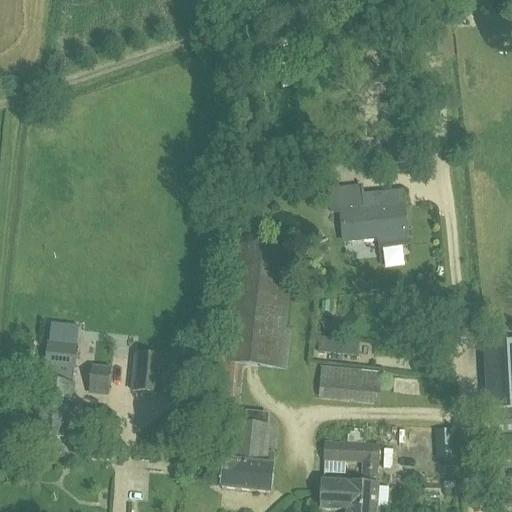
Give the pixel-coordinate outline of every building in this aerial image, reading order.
[(314,75),(338,72),(336,58),(313,61),(314,75)] [(410,162),(407,132),(405,105),(382,107),(384,135),(385,164),(410,162)] [(369,196),(370,208),(363,209),(361,188),(329,190),(331,212),(341,211),(344,241),(379,238),(380,247),(407,245),(403,205),(402,193),(369,196)] [(231,242),(218,362),(206,361),(200,418),(238,421),(243,365),(287,369),(291,330),(286,330),(295,248),(231,242)] [(72,403),(77,346),(48,343),(40,434),(44,434),(45,436),(52,437),(54,435),(66,436),(68,415),(72,416),(73,403),(72,403)] [(511,345),(485,347),(487,379),(488,409),(511,407),(511,345)] [(182,358),(135,355),(130,394),(178,398),(182,358)] [(89,367),(87,394),(107,395),(109,368),(89,367)] [(378,404),(381,372),(322,367),(318,398),(378,404)] [(413,438),(424,439),(426,418),(414,417),(413,438)] [(271,493),(275,453),(267,453),(270,427),(235,423),(231,464),(224,463),(222,487),(271,493)] [(496,463),(511,461),(511,434),(494,435),(496,463)] [(375,511),(379,446),(325,443),(324,461),(363,463),(362,484),(322,482),(321,510),(347,511),(346,511),(375,511)]
